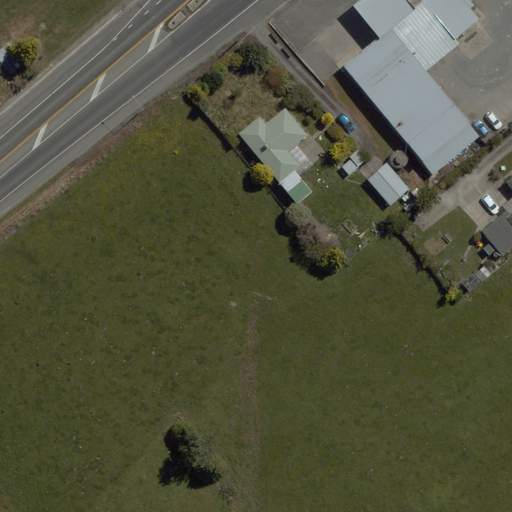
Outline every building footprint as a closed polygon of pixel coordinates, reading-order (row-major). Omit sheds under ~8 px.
[(455,0),(423,0),(340,69),(429,175),(486,128),(431,62),(476,25),(455,0)] [(236,133),(280,181),(299,205),(315,190),(302,175),(309,168),(291,149),(306,135),(284,110),(269,124),(258,113),(236,133)] [(338,164),(349,176),(368,160),(357,147),(338,164)] [(387,159),(364,178),(390,208),(412,189),(387,159)] [(511,172),(502,181),(511,193),(511,212),(505,219),(511,226),(511,172)]
